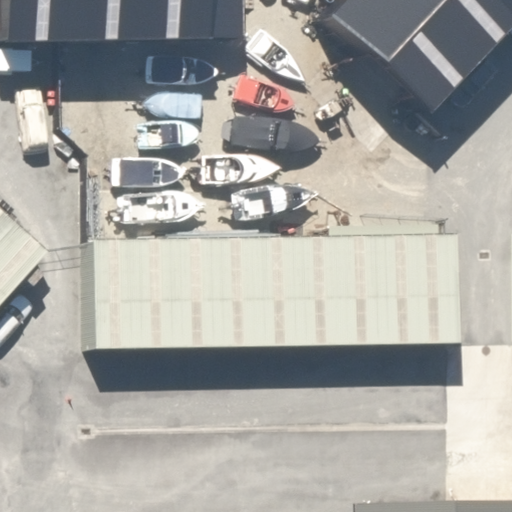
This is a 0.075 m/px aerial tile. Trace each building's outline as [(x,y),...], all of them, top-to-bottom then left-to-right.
[(22,0),(23,31),(239,31),(238,0),(22,0)] [(511,0),(362,0),(347,18),(445,102),(511,24),(511,0)] [(183,135),(99,136),(100,172),(184,171),(183,135)] [(436,228),(81,226),(80,351),(435,353),(436,228)] [(0,282),(24,256),(0,233),(0,282)] [(511,511),(511,494),(369,500),(369,511),(511,511)]
